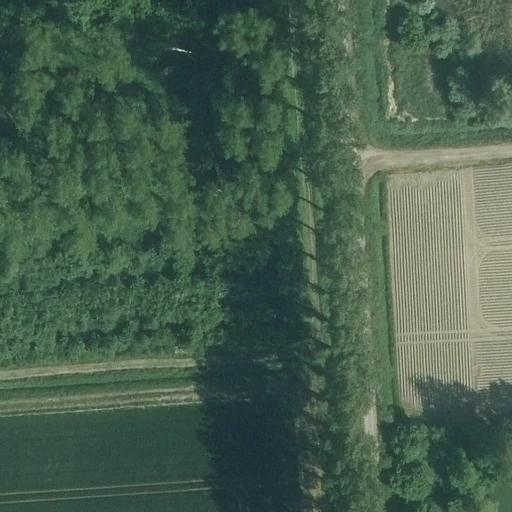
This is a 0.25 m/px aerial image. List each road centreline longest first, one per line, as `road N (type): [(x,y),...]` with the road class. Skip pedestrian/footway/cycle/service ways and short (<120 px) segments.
road 1 (unclassified): [(373,511),(337,0)]
road 2 (track): [(348,150),(511,142)]
